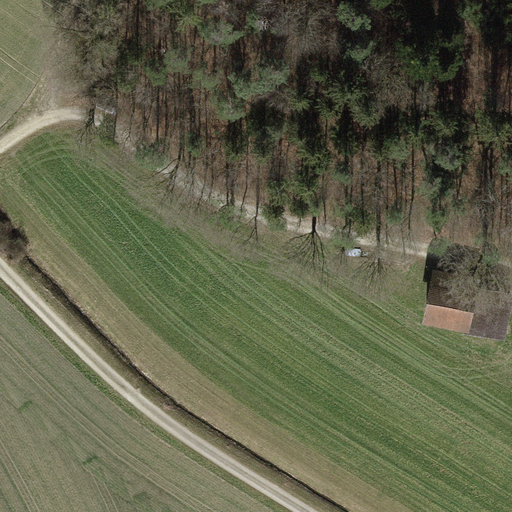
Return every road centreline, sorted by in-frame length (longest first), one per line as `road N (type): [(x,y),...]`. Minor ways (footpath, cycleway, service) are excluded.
road 1 (track): [(511,269),(266,218),(78,119),(37,127),(0,152)]
road 2 (track): [(305,511),(162,428),(83,359),(0,260)]
